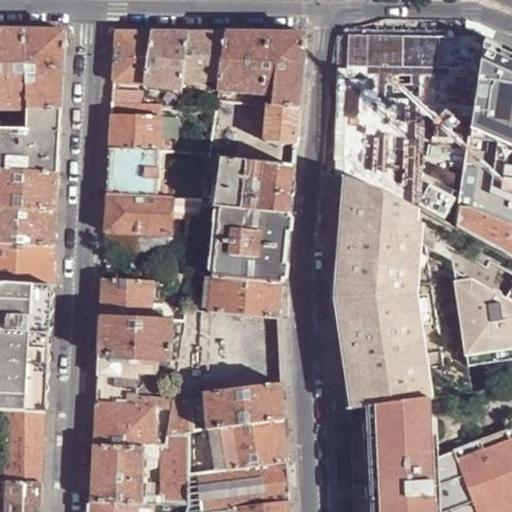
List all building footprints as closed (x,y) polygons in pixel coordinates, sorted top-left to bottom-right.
[(4,31),(0,30),(0,112),(32,112),(32,111),(27,31),(4,31)] [(42,32),(27,31),(32,111),(63,111),(67,32),(42,32)] [(136,33),(117,33),(116,66),(115,82),(147,84),(155,33),(136,33)] [(169,33),(155,33),(147,84),(147,86),(183,90),(184,82),(192,34),(169,33)] [(206,34),(192,34),(184,82),(222,84),(229,34),(206,34)] [(277,36),(229,34),(222,84),(220,92),(275,97),(274,107),(302,110),(309,37),(277,36)] [(361,37),(350,37),(345,72),(351,72),(375,73),(379,37),(361,37)] [(392,38),(379,37),(375,73),(375,77),(391,78),(406,78),(412,38),(392,38)] [(412,38),(406,78),(405,83),(477,94),(486,44),(474,39),(438,39),(412,38)] [(477,94),(466,169),(467,169),(476,171),(472,197),(471,206),(511,221),(511,55),(486,44),(477,94)] [(389,90),(387,111),(401,113),(405,83),(406,78),(391,78),(389,90)] [(477,94),(405,83),(401,113),(398,134),(395,153),(389,194),(427,214),(457,230),(461,208),(463,196),(467,169),(466,169),(477,94)] [(372,98),(373,86),(354,84),(352,95),(372,98)] [(145,94),(115,92),(114,104),(144,105),(145,94)] [(223,162),(241,163),(244,141),(247,104),(219,101),(211,155),(210,160),(223,162)] [(114,104),(113,115),(163,118),(164,106),(144,105),(114,104)] [(244,141),(266,143),(270,107),(262,106),(247,104),(244,141)] [(350,106),(341,105),(339,118),(370,127),(371,109),(350,106)] [(299,147),(302,110),(274,107),(270,107),(266,143),(299,147)] [(387,111),(371,109),(370,127),(398,134),(401,113),(387,111)] [(0,171),(60,175),(62,144),(63,124),(63,111),(32,111),(32,112),(31,133),(31,137),(15,136),(15,132),(0,132),(0,171)] [(113,131),(111,149),(161,152),(162,139),(163,120),(163,118),(113,115),(113,131)] [(370,127),(339,118),(337,134),(350,139),(350,136),(387,148),(387,150),(395,153),(398,134),(370,127)] [(176,120),(163,120),(162,139),(175,140),(176,120)] [(350,139),(346,178),(379,190),(387,150),(387,148),(350,136),(350,139)] [(296,169),(299,147),(266,143),(244,141),(241,163),(296,169)] [(111,168),(109,196),(159,199),(161,152),(111,149),(111,168)] [(395,153),(387,150),(379,190),(389,194),(395,153)] [(223,162),(210,160),(205,201),(204,207),(217,208),(223,162)] [(291,216),(296,169),(241,163),(223,162),(217,208),(222,209),(291,216)] [(60,175),(0,171),(0,209),(58,214),(59,195),(60,175)] [(379,190),(346,178),(337,302),(348,383),(367,380),(371,409),(421,403),(433,401),(471,396),(467,368),(511,361),(511,307),(458,278),(456,267),(425,249),(429,232),(423,231),(427,214),(389,194),(379,190)] [(108,213),(107,233),(172,237),(174,207),(174,199),(164,199),(159,199),(109,196),(108,213)] [(472,197),(463,196),(461,208),(471,206),(472,197)] [(191,200),(189,211),(203,212),(204,207),(205,201),(191,200)] [(511,221),(471,206),(461,208),(457,230),(511,259),(511,221)] [(58,214),(0,209),(0,244),(56,248),(57,232),(58,214)] [(285,286),(291,216),(222,209),(219,242),(215,277),(285,286)] [(56,248),(0,244),(0,283),(54,287),(56,266),(56,248)] [(282,320),(285,286),(215,277),(211,313),(282,320)] [(104,298),(103,319),(153,321),(154,282),(104,280),(104,298)] [(54,287),(0,283),(0,414),(8,414),(48,416),(54,287)] [(172,311),(171,322),(175,322),(187,322),(188,312),(172,311)] [(282,352),(282,320),(211,313),(188,311),(188,312),(187,322),(176,398),(207,394),(284,386),(282,352)] [(153,321),(103,319),(102,334),(101,357),(128,358),(134,359),(142,359),(173,362),(175,336),(175,322),(171,322),(153,321)] [(128,358),(101,357),(100,376),(126,376),(128,358)] [(99,391),(99,406),(138,408),(139,387),(130,377),(126,376),(100,376),(99,391)] [(285,421),(284,386),(207,394),(209,431),(214,430),(223,429),(285,421)] [(190,434),(209,431),(207,394),(176,398),(174,410),(171,436),(190,434)] [(371,409),(375,511),(480,511),(511,500),(511,430),(435,460),(433,401),(421,403),(371,409)] [(98,425),(96,446),(146,446),(151,446),(154,413),(154,409),(138,408),(99,406),(98,425)] [(375,511),(371,409),(352,412),(355,511),(375,511)] [(8,414),(0,414),(0,423),(8,424),(8,414)] [(48,416),(8,414),(8,424),(8,484),(44,485),(46,452),(48,416)] [(287,463),(285,421),(223,429),(229,470),(287,463)] [(218,471),(229,470),(223,429),(214,430),(218,471)] [(146,446),(96,446),(95,473),(93,503),(139,504),(143,505),(149,505),(151,505),(154,505),(153,500),(144,499),(145,474),(149,475),(150,470),(145,470),(145,459),(164,459),(164,506),(189,507),(189,475),(189,465),(190,434),(171,436),(169,446),(156,446),(151,446),(146,446)] [(289,503),(287,463),(229,470),(218,471),(197,474),(189,475),(189,507),(187,511),(213,511),(229,510),(240,509),(289,503)] [(189,465),(189,475),(197,474),(196,464),(189,465)] [(42,511),(44,485),(8,484),(8,503),(8,511),(42,511)] [(92,511),(139,511),(139,504),(93,503),(92,511)] [(289,511),(289,503),(240,509),(239,511),(289,511)]
